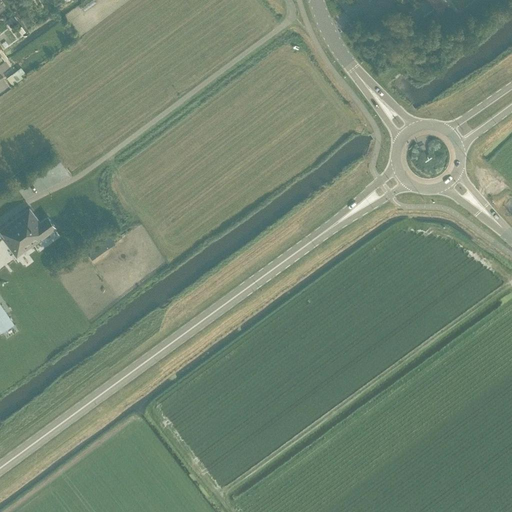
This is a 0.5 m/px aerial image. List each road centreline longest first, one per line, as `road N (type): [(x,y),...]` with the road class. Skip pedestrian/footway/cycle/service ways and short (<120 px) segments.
road 1 (primary): [(0,467),(402,175)]
road 2 (tertiary): [(408,133),(343,56),(316,0)]
